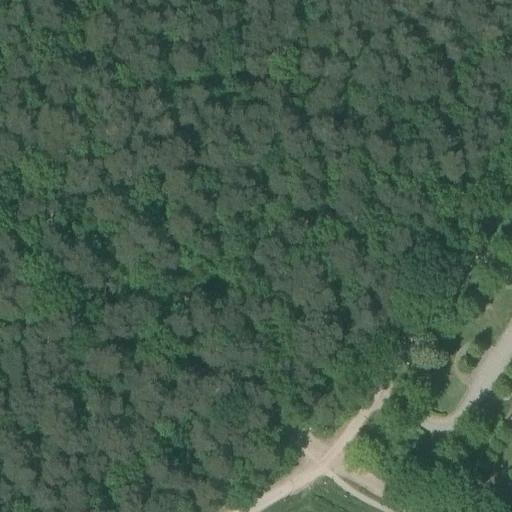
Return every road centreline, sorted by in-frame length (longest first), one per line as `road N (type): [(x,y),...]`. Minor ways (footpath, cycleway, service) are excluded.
road 1 (track): [(0,267),(333,457)]
road 2 (unclassified): [(242,511),(333,457),(469,248)]
road 3 (track): [(89,0),(0,132)]
